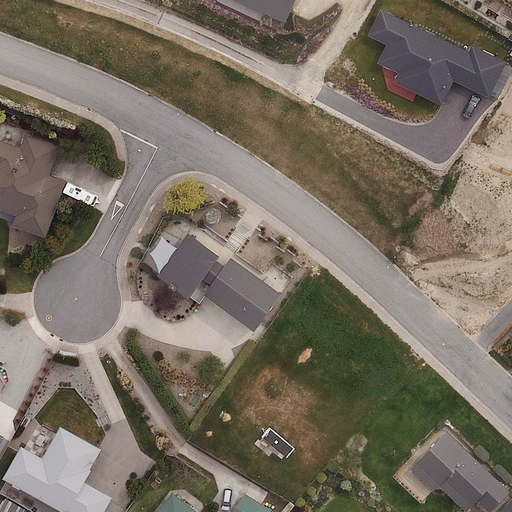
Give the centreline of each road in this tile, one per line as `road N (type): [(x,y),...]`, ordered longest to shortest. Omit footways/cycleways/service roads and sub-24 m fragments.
road 1 (residential): [(166,131),(302,213),(511,404)]
road 2 (residential): [(107,0),(300,82)]
road 3 (residential): [(81,301),(166,131)]
road 4 (residential): [(0,55),(166,131)]
